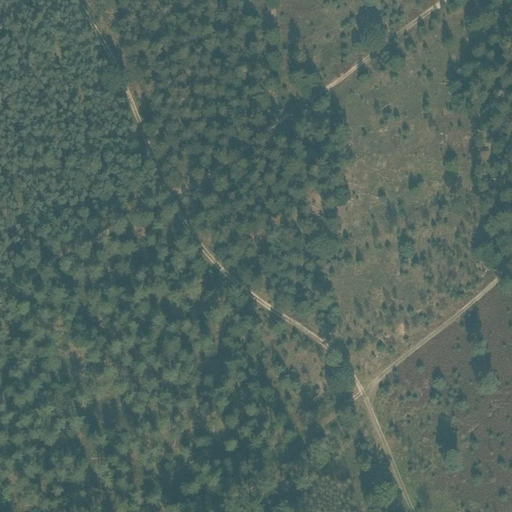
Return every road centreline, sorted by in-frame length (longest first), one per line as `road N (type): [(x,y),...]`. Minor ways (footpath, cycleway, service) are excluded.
road 1 (track): [(77,0),(102,33),(152,159),(211,249),(343,358),(414,511)]
road 2 (track): [(0,300),(172,188),(192,186),(252,147),(444,0)]
road 3 (track): [(511,269),(213,511)]
